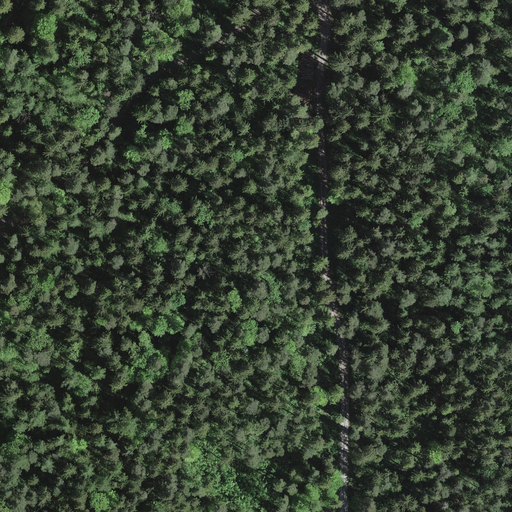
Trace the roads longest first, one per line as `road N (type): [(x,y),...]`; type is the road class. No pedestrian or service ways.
road 1 (track): [(344,511),(344,339),(325,274),(320,0)]
road 2 (track): [(0,226),(67,182),(134,92),(226,18),(269,0)]
